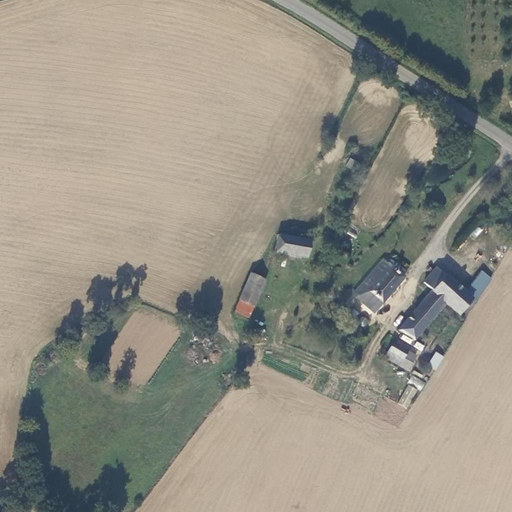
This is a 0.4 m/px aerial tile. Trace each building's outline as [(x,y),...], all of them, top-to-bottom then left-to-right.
[(305,241),(272,235),(268,253),(301,260),(305,241)] [(378,258),(354,286),(363,293),(357,300),(370,311),(399,276),(378,258)] [(441,274),(432,266),(414,286),(423,294),(441,274)] [(258,280),(244,274),(233,301),(247,306),(258,280)] [(467,298),(441,274),(423,294),(392,330),(408,342),(440,305),(452,315),(467,298)] [(247,306),(233,301),(228,312),(242,318),(247,306)] [(394,361),(399,354),(386,344),(381,351),(394,361)] [(390,367),(394,361),(381,351),(377,358),(390,367)] [(427,365),(436,370),(444,356),(435,351),(427,365)] [(407,358),(400,353),(399,354),(394,361),(390,367),(397,372),(407,358)] [(411,375),(407,383),(422,389),(425,382),(411,375)] [(397,403),(406,409),(417,390),(408,384),(397,403)]
